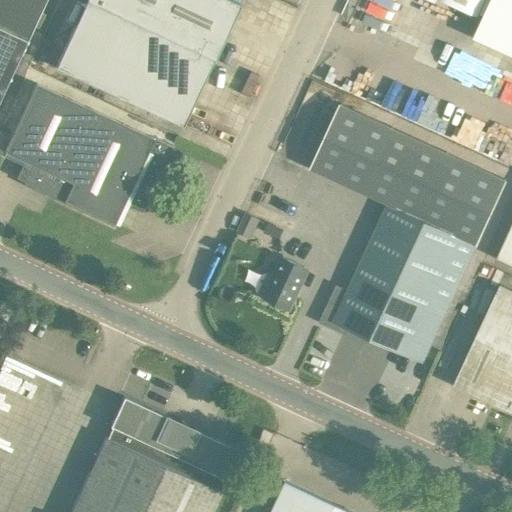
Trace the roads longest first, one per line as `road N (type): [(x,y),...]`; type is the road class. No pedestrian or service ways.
road 1 (unclassified): [(511,496),(165,335)]
road 2 (unclassified): [(165,335),(322,0)]
road 3 (unknown): [(91,301),(3,511)]
road 4 (unclassified): [(165,335),(0,260)]
